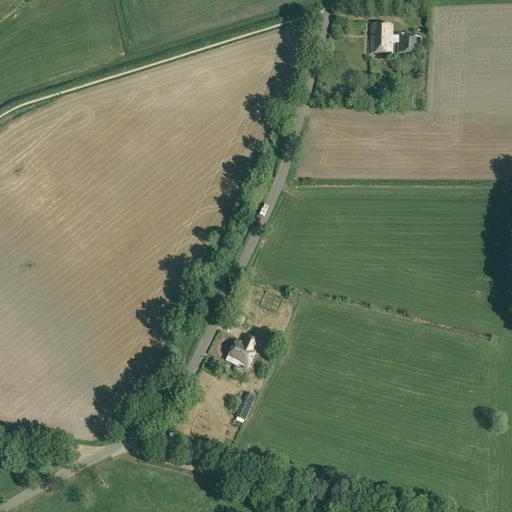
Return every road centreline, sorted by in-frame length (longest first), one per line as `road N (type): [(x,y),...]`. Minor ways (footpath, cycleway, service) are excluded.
road 1 (unclassified): [(0,511),(133,434),(172,398),(198,358),(289,154),(330,0)]
road 2 (track): [(124,440),(142,455),(341,511)]
